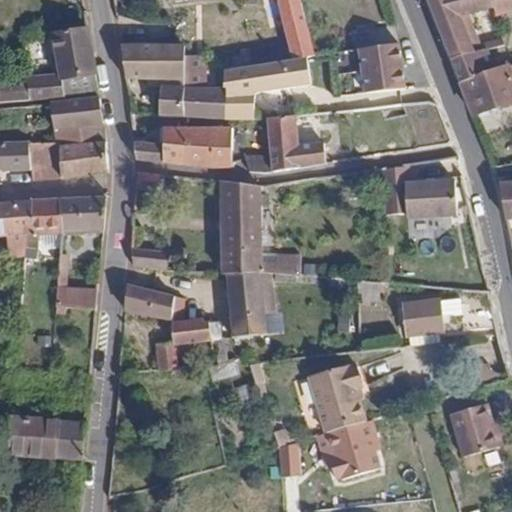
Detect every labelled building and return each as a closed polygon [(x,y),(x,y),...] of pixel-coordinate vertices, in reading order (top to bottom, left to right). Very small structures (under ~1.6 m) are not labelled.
[(300,0),(168,0),(169,3),(194,0),(279,0),(294,61),(307,58),(316,56),(300,0)] [(428,0),(448,48),(453,60),(483,52),(475,31),(467,34),(460,17),(468,14),(495,8),(493,0),(428,0)] [(511,0),(493,0),(495,8),(497,16),(511,12),(511,0)] [(467,34),(475,31),(468,14),(460,17),(467,34)] [(360,50),(400,45),(395,26),(351,32),(355,51),(360,50)] [(29,89),(30,102),(100,94),(89,30),(55,36),(62,77),(28,80),(29,89)] [(367,94),(406,90),(400,45),(360,50),(367,94)] [(185,48),(121,47),(126,80),(147,79),(147,87),(162,87),(160,117),(186,116),(185,89),(185,48)] [(483,52),(453,60),(455,67),(461,83),(493,73),(492,68),(487,51),(483,52)] [(312,86),(307,58),(294,61),(225,71),(224,89),(228,90),(226,119),(255,121),(255,120),(256,94),(312,86)] [(492,68),(493,73),(508,67),(507,63),(492,68)] [(493,73),(461,83),(474,116),(511,103),(511,66),(508,67),(493,73)] [(0,91),(0,104),(30,102),(29,89),(0,91)] [(228,90),(224,89),(185,89),(186,116),(188,116),(226,119),(228,90)] [(100,100),(51,105),(56,153),(61,169),(62,179),(62,180),(81,177),(110,173),(107,143),(100,100)] [(429,102),(400,106),(416,151),(447,146),(452,141),(438,103),(429,102)] [(272,157),(274,173),(327,165),(325,144),(298,146),(296,117),(268,119),(269,121),(272,157)] [(164,146),(135,144),(137,160),(187,166),(186,129),(164,128),(164,146)] [(186,129),(187,166),(212,169),(233,168),(233,129),(187,128),(186,129)] [(51,180),(62,179),(61,169),(56,153),(53,150),(31,151),(32,171),(32,181),(51,180)] [(31,151),(0,151),(0,169),(4,172),(11,172),(32,171),(31,151)] [(245,157),(250,173),(266,174),(274,173),(272,157),(245,157)] [(456,181),(410,185),(409,165),(382,169),(387,218),(409,215),(410,220),(459,216),(456,181)] [(138,173),(137,189),(159,192),(160,182),(160,175),(138,173)] [(222,182),(224,275),(228,276),(271,274),(260,188),(222,182)] [(511,184),(500,185),(507,220),(511,219),(511,184)] [(64,232),(105,230),(107,198),(79,200),(77,216),(65,217),(64,232)] [(77,216),(79,200),(51,201),(33,202),(28,235),(64,233),(64,232),(65,217),(77,216)] [(17,256),(25,256),(28,235),(33,202),(0,204),(0,236),(9,237),(11,257),(17,256)] [(132,249),(135,267),(167,271),(169,253),(132,249)] [(56,308),(97,310),(99,292),(66,291),(69,263),(61,262),(56,308)] [(228,276),(232,322),(234,340),(263,337),(268,336),(265,315),(276,314),(271,274),(228,276)] [(297,277),(276,275),(275,281),(297,283),(297,277)] [(176,297),(128,286),(125,310),(136,313),(173,321),(176,297)] [(185,299),(176,297),(173,321),(173,325),(183,323),(185,299)] [(460,300),(404,306),(408,337),(442,333),(444,332),(442,317),(462,314),(460,300)] [(464,332),(497,329),(493,311),(462,314),(464,332)] [(204,321),(183,323),(173,325),(173,326),(174,345),(222,339),(220,323),(204,324),(204,321)] [(443,342),(442,333),(408,337),(409,346),(443,342)] [(247,365),(255,385),(265,382),(260,365),(247,365)] [(327,435),(367,424),(360,401),(357,391),(361,389),(364,388),(358,367),(351,369),(350,367),(310,378),(327,435)] [(501,449),(487,403),(451,413),(464,459),(501,449)] [(63,459),(83,460),(85,438),(86,426),(59,423),(9,420),(8,454),(63,459)] [(380,469),(367,424),(327,435),(335,459),(332,460),(337,479),(342,478),(343,480),(380,469)] [(290,442),(286,431),(276,435),(281,447),(291,443),(290,442)] [(335,459),(327,435),(319,438),(327,461),(332,460),(335,459)] [(300,443),(280,449),(282,479),(292,478),(302,477),(300,443)]
